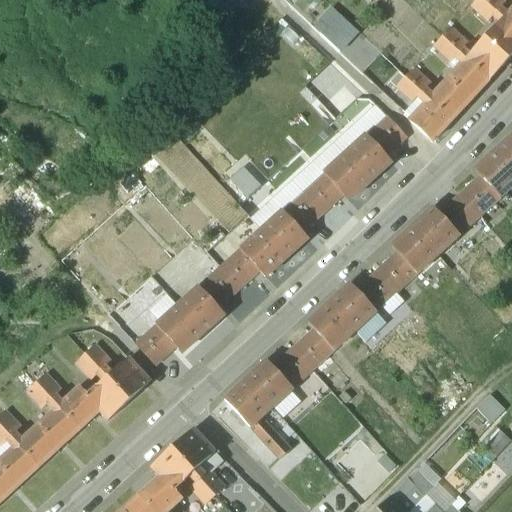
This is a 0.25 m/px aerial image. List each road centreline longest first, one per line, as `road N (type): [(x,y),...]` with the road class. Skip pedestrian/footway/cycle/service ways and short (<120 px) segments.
road 1 (residential): [(188,406),(368,238),(511,87)]
road 2 (residential): [(80,511),(188,406)]
road 3 (residential): [(188,406),(293,511)]
